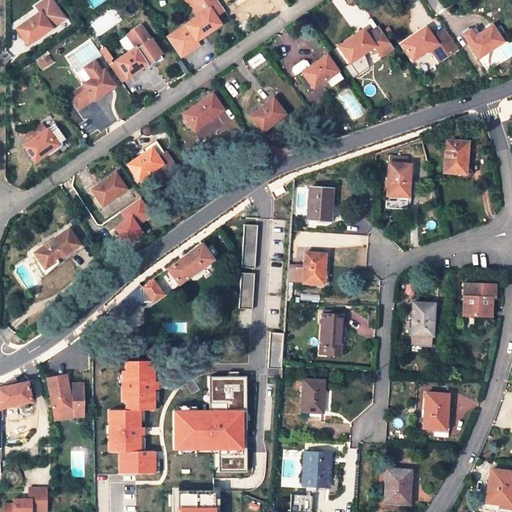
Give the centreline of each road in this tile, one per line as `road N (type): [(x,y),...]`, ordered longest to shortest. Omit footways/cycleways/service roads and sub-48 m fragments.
road 1 (tertiary): [(486,97),(254,183),(7,367)]
road 2 (residential): [(0,202),(27,197),(311,0)]
road 3 (residential): [(511,231),(404,259),(390,271),(379,414),(366,429)]
road 4 (residential): [(435,511),(497,386),(511,318)]
